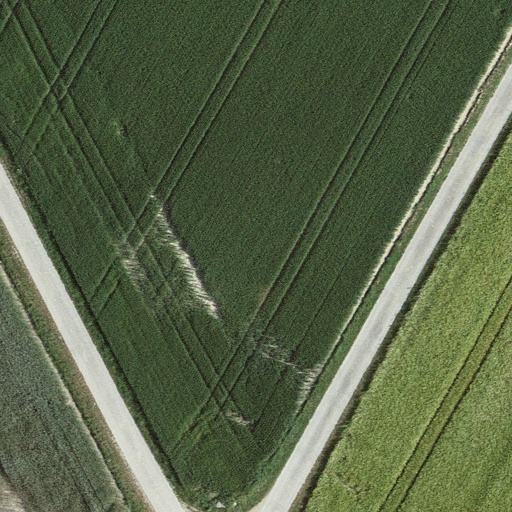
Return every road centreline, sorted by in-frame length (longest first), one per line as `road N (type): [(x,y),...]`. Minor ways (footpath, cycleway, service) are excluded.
road 1 (unclassified): [(274,511),(511,89)]
road 2 (residential): [(0,186),(170,511)]
